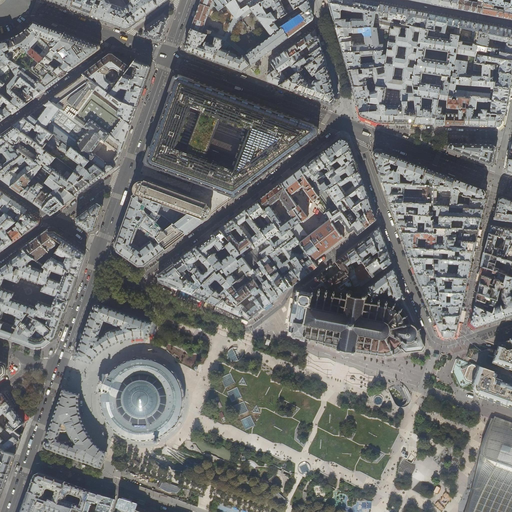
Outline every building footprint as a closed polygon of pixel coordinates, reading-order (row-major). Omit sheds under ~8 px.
[(74,0),(72,8),(81,11),(91,15),(96,0),(74,0)] [(131,26),(136,22),(132,15),(129,17),(127,13),(130,11),(126,5),(123,8),(111,3),(109,0),(96,0),(91,15),(108,21),(125,28),(129,27),(131,26)] [(152,10),(158,6),(154,0),(122,0),(126,5),(130,11),(132,15),(136,22),(142,18),(152,10)] [(201,0),(197,11),(191,28),(202,32),(211,8),(219,11),(219,10),(216,6),(214,3),(212,0),(201,0)] [(215,0),(216,1),(217,1),(219,4),(216,6),(219,10),(224,6),(219,0),(215,0)] [(250,8),(248,4),(241,9),(236,0),(232,0),(229,3),(226,5),(236,19),(240,16),(241,18),(248,12),(247,11),(250,8)] [(236,0),(241,9),(248,4),(250,8),(251,8),(262,1),(261,0),(236,0)] [(282,17),(300,6),(308,0),(264,0),(262,2),(264,8),(267,14),(272,11),(274,9),(278,8),(282,16),(282,17)] [(367,2),(358,0),(355,0),(354,6),(378,11),(380,4),(367,2)] [(444,6),(457,9),(458,0),(432,0),(431,4),(434,5),(444,6)] [(458,0),(457,9),(464,10),(482,14),(484,2),(484,1),(481,0),(458,0)] [(511,0),(511,3),(509,3),(509,2),(505,2),(503,2),(503,0),(484,0),(484,1),(484,2),(496,5),(503,6),(510,8),(511,8),(511,0)] [(274,21),(282,16),(278,8),(274,9),(276,11),(273,13),(272,11),(267,14),(264,8),(262,2),(262,1),(251,8),(272,36),(246,54),(227,38),(226,41),(231,46),(238,52),(245,58),(251,65),(261,58),(262,57),(271,50),(283,41),(287,38),(290,36),(284,25),(282,27),(282,28),(280,29),(274,21)] [(333,17),(334,19),(341,19),(341,17),(341,15),(348,14),(350,14),(351,13),(351,12),(352,11),(352,6),(341,4),(340,4),(329,2),(331,10),(331,11),(333,17)] [(511,8),(510,8),(503,6),(503,8),(505,9),(504,10),(494,8),(494,7),(496,6),(496,5),(484,2),(482,14),(485,14),(494,16),(511,19),(511,8)] [(310,4),(299,11),(301,13),(302,13),(303,13),(304,13),(311,8),(311,6),(310,4)] [(392,6),(380,4),(378,11),(377,19),(393,22),(393,21),(393,20),(392,19),(392,18),(402,20),(401,24),(407,25),(410,10),(392,6)] [(401,24),(393,22),(377,19),(378,11),(354,6),(352,6),(352,11),(362,12),(363,12),(363,13),(364,14),(363,19),(352,19),(351,27),(361,27),(370,26),(377,28),(390,30),(391,25),(401,27),(406,29),(407,27),(407,26),(407,25),(401,24)] [(282,22),(284,25),(290,36),(301,28),(313,19),(313,17),(313,13),(311,8),(304,13),(303,13),(302,13),(301,13),(299,11),(293,15),(295,19),(293,20),(291,17),(282,22)] [(421,28),(426,29),(429,13),(417,11),(410,10),(407,25),(421,28)] [(447,24),(459,27),(461,19),(447,17),(429,13),(426,29),(446,33),(447,24)] [(158,40),(161,38),(162,37),(162,35),(163,35),(163,34),(163,33),(164,31),(164,30),(165,27),(166,26),(167,23),(167,22),(168,20),(168,18),(167,18),(166,17),(165,16),(164,17),(162,18),(161,19),(152,26),(149,28),(148,29),(145,31),(144,31),(145,35),(146,35),(149,36),(150,37),(152,37),(153,38),(155,38),(157,39),(158,40)] [(335,23),(336,27),(351,27),(352,19),(341,19),(334,19),(335,23)] [(475,22),(461,19),(459,27),(462,28),(476,30),(488,33),(490,25),(475,22)] [(31,23),(28,27),(40,38),(49,46),(51,43),(51,44),(52,45),(51,46),(52,47),(51,48),(53,49),(63,38),(65,32),(50,26),(34,20),(33,20),(31,23)] [(230,33),(233,34),(238,26),(234,24),(233,25),(230,23),(226,32),(229,34),(230,33)] [(462,28),(459,27),(447,24),(446,33),(459,35),(460,35),(462,28)] [(379,122),(382,122),(392,122),(415,123),(417,115),(414,92),(413,79),(410,78),(411,73),(414,74),(417,52),(414,51),(414,47),(418,48),(419,41),(415,40),(414,39),(415,32),(416,31),(420,31),(421,28),(407,25),(407,26),(408,27),(408,28),(407,27),(406,29),(405,36),(400,35),(401,27),(391,25),(390,30),(389,44),(388,50),(385,66),(384,72),(379,73),(377,67),(362,69),(363,73),(359,74),(359,69),(348,70),(348,73),(350,80),(351,81),(352,86),(365,86),(365,90),(365,93),(366,96),(367,96),(368,102),(377,103),(377,105),(378,110),(359,112),(360,113),(360,114),(361,115),(361,116),(362,116),(363,116),(369,119),(373,120),(377,122),(379,122)] [(511,29),(504,28),(490,25),(488,33),(505,36),(511,37),(511,29)] [(342,49),(343,52),(388,50),(389,44),(380,44),(377,28),(370,26),(361,27),(351,27),(336,27),(337,32),(339,40),(340,44),(342,49)] [(12,38),(6,39),(11,51),(20,45),(41,62),(47,56),(52,50),(53,49),(51,48),(49,46),(42,54),(32,47),(40,38),(28,27),(23,32),(19,35),(15,37),(12,38)] [(200,56),(214,61),(218,50),(226,41),(215,37),(215,40),(208,37),(206,41),(205,42),(204,44),(203,43),(207,34),(202,32),(191,28),(188,39),(185,47),(186,51),(200,56)] [(309,34),(304,37),(308,41),(307,42),(308,45),(307,45),(304,48),(306,50),(310,48),(309,47),(317,42),(320,40),(319,37),(318,32),(317,28),(316,28),(314,30),(309,34)] [(414,92),(417,115),(415,123),(425,124),(435,124),(438,104),(439,99),(440,88),(441,79),(442,75),(452,76),(453,73),(453,72),(455,71),(455,70),(454,70),(454,69),(455,59),(458,46),(459,41),(459,35),(446,33),(426,29),(421,28),(420,31),(419,41),(418,48),(417,52),(414,74),(413,79),(414,92)] [(511,37),(505,36),(488,33),(476,30),(473,43),(478,44),(488,46),(489,38),(496,39),(496,40),(502,41),(503,41),(507,42),(506,49),(502,48),(502,49),(500,49),(500,51),(511,53),(511,37)] [(81,38),(65,32),(63,38),(53,49),(52,50),(74,67),(85,59),(100,48),(100,44),(81,38)] [(300,40),(296,43),(299,51),(304,48),(307,45),(308,45),(307,42),(308,41),(304,37),(300,40)] [(0,68),(14,61),(10,58),(6,53),(7,53),(6,51),(8,49),(9,52),(11,51),(6,39),(3,40),(0,40),(0,68)] [(304,48),(299,51),(293,55),(297,62),(304,57),(322,46),(321,43),(320,40),(317,42),(309,47),(310,48),(306,50),(304,48)] [(246,69),(251,65),(245,58),(238,52),(237,54),(230,52),(230,51),(225,50),(227,47),(229,48),(231,46),(226,41),(218,50),(214,61),(225,65),(243,72),(246,69)] [(458,46),(477,50),(478,44),(473,43),(459,41),(458,46)] [(291,47),(286,50),(290,57),(293,55),(299,51),(296,43),(291,47)] [(511,53),(500,51),(500,49),(499,49),(488,46),(478,44),(477,50),(476,54),(487,56),(488,50),(491,51),(490,56),(501,58),(506,60),(511,59),(511,53)] [(54,83),(62,78),(41,62),(20,45),(11,51),(9,52),(7,53),(6,53),(10,58),(14,61),(23,68),(24,68),(26,70),(38,79),(39,80),(47,88),(54,83)] [(323,50),(322,46),(304,57),(306,59),(310,57),(313,61),(324,53),(323,50)] [(70,70),(74,67),(52,50),(47,56),(61,65),(68,72),(70,70)] [(271,61),(276,68),(285,81),(290,78),(284,69),(290,66),(292,66),(296,72),(299,70),(300,70),(302,69),(300,66),(307,61),(306,60),(306,59),(304,57),(297,62),(293,55),(290,57),(286,50),(283,53),(282,53),(275,58),(274,59),(271,61)] [(385,66),(388,50),(343,52),(345,60),(348,70),(359,69),(362,69),(377,67),(385,66)] [(112,54),(110,53),(98,62),(84,73),(86,74),(99,84),(111,93),(121,79),(130,67),(112,54)] [(291,90),(293,90),(306,81),(315,74),(327,65),(326,61),(324,53),(313,61),(308,64),(302,69),(300,70),(299,70),(296,72),(290,78),(285,81),(279,85),(291,90)] [(511,59),(506,60),(501,58),(490,56),(487,56),(476,54),(474,63),(485,64),(486,61),(497,62),(500,65),(499,72),(511,74),(511,59)] [(69,73),(68,72),(61,65),(47,56),(41,62),(62,78),(63,76),(69,73)] [(148,77),(152,67),(150,63),(144,61),(136,58),(130,67),(121,79),(144,88),(148,77)] [(511,83),(511,75),(511,74),(499,72),(497,72),(497,73),(500,74),(499,80),(498,80),(497,79),(493,79),(494,71),(493,71),(493,70),(498,70),(498,65),(497,65),(497,64),(495,64),(495,65),(493,65),(485,64),(474,63),(474,70),(482,71),(482,75),(468,75),(466,72),(468,61),(455,59),(454,69),(458,69),(457,73),(453,73),(452,76),(452,77),(457,77),(460,77),(472,77),(472,79),(496,82),(495,86),(510,87),(511,83)] [(24,106),(27,103),(12,90),(16,84),(22,77),(18,74),(23,68),(14,61),(0,68),(0,74),(0,75),(3,75),(12,66),(17,75),(8,85),(9,92),(14,96),(11,101),(20,108),(24,106)] [(332,105),(337,101),(332,82),(327,65),(315,74),(317,79),(315,79),(314,80),(313,81),(313,82),(312,83),(306,81),(293,90),(312,97),(332,105)] [(45,90),(47,88),(39,80),(38,79),(36,81),(34,79),(24,72),(26,70),(24,68),(23,68),(18,74),(22,77),(41,93),(45,90)] [(278,85),(279,85),(285,81),(276,68),(267,75),(268,78),(268,81),(278,85)] [(82,77),(77,81),(93,93),(96,88),(99,84),(86,74),(82,77)] [(198,81),(180,74),(180,75),(179,75),(178,75),(177,75),(176,75),(176,76),(175,76),(174,76),(172,83),(169,90),(171,91),(170,92),(171,92),(170,97),(169,96),(168,98),(169,98),(167,103),(166,103),(166,104),(167,104),(165,109),(164,109),(164,110),(165,110),(163,115),(162,115),(162,116),(163,117),(162,119),(161,121),(160,121),(160,122),(161,123),(159,127),(158,127),(157,128),(158,129),(157,133),(156,133),(155,134),(156,135),(154,139),(153,140),(154,141),(152,146),(151,145),(151,146),(150,146),(147,153),(145,160),(145,161),(146,162),(147,163),(146,164),(189,180),(196,182),(235,197),(235,196),(236,196),(243,191),(260,178),(262,176),(268,172),(278,164),(283,160),(289,156),(290,155),(294,152),(299,148),(310,140),(314,136),(314,135),(315,135),(316,135),(316,134),(317,134),(318,133),(318,132),(319,131),(319,130),(319,129),(318,128),(317,127),(316,126),(315,126),(314,126),(314,125),(311,123),(305,121),(289,115),(275,110),(250,100),(244,98),(198,81)] [(439,99),(448,100),(448,96),(450,84),(452,77),(452,76),(442,75),(441,79),(444,80),(444,84),(444,85),(444,89),(440,88),(439,99)] [(22,77),(16,84),(34,98),(38,95),(41,93),(22,77)] [(503,114),(505,114),(506,109),(508,98),(510,87),(495,86),(496,82),(472,79),(472,77),(460,77),(459,79),(457,79),(457,77),(452,77),(450,84),(448,96),(470,98),(469,108),(474,108),(476,109),(477,101),(490,102),(492,102),(491,109),(488,109),(487,110),(487,112),(490,113),(497,114),(503,114)] [(137,107),(140,98),(142,95),(143,92),(144,88),(121,79),(111,93),(120,100),(137,107)] [(66,89),(50,100),(86,126),(91,119),(98,124),(108,112),(93,100),(97,95),(93,93),(77,81),(66,89)] [(29,102),(34,98),(16,84),(12,90),(27,103),(29,102)] [(111,93),(99,84),(96,88),(120,107),(118,111),(117,113),(131,124),(133,120),(134,115),(137,107),(120,100),(111,93)] [(365,98),(366,96),(365,93),(364,93),(363,90),(365,90),(365,86),(352,86),(354,92),(355,98),(365,98)] [(118,111),(97,95),(93,100),(108,112),(108,111),(111,113),(113,110),(117,113),(118,111)] [(16,112),(20,108),(11,101),(3,96),(0,99),(0,103),(1,105),(4,102),(7,105),(5,107),(12,113),(13,114),(14,113),(16,112)] [(357,105),(359,112),(378,110),(377,105),(368,106),(368,102),(367,96),(366,96),(365,98),(355,98),(357,105)] [(455,125),(465,125),(465,117),(466,117),(467,108),(469,108),(470,98),(448,96),(448,100),(447,108),(459,109),(459,111),(455,111),(455,114),(451,113),(451,111),(446,111),(446,114),(444,124),(455,125)] [(48,106),(38,119),(31,115),(31,114),(25,118),(37,126),(39,123),(54,133),(107,172),(107,173),(110,171),(115,167),(115,166),(114,165),(114,164),(115,163),(117,160),(120,157),(127,138),(131,124),(117,113),(113,110),(111,113),(108,111),(108,112),(98,124),(91,119),(86,126),(50,100),(45,104),(48,106)] [(9,115),(12,113),(5,107),(1,105),(0,103),(0,112),(6,117),(9,115)] [(444,125),(444,124),(446,114),(443,114),(443,111),(443,110),(442,110),(442,107),(441,106),(441,105),(438,104),(435,124),(435,125),(440,125),(444,125)] [(476,125),(488,126),(490,116),(487,116),(487,112),(487,110),(476,109),(476,110),(479,110),(478,115),(473,115),(474,108),(469,108),(467,108),(466,117),(465,117),(465,125),(476,125)] [(490,126),(496,126),(497,114),(490,113),(487,112),(487,116),(490,116),(488,126),(490,126)] [(498,126),(501,124),(501,122),(502,120),(504,117),(505,115),(505,114),(503,114),(497,114),(496,126),(497,126),(498,126)] [(14,125),(15,126),(44,147),(54,133),(39,123),(37,126),(25,118),(24,117),(20,120),(19,121),(14,125)] [(43,148),(44,147),(15,126),(8,131),(1,136),(8,142),(17,148),(18,149),(25,154),(30,157),(39,163),(40,164),(52,173),(50,176),(76,196),(83,190),(92,184),(75,171),(72,175),(66,171),(63,176),(55,170),(55,169),(50,166),(56,157),(51,153),(43,148)] [(75,171),(92,184),(98,179),(106,173),(107,172),(54,133),(44,147),(43,148),(51,153),(57,145),(80,163),(75,171)] [(0,147),(0,148),(8,142),(1,136),(0,135),(0,147)] [(331,146),(324,151),(328,157),(329,157),(333,162),(337,158),(335,155),(337,153),(338,155),(339,155),(342,153),(343,154),(351,149),(350,144),(348,140),(341,137),(337,141),(334,143),(331,146)] [(0,171),(25,154),(18,149),(17,150),(18,151),(15,150),(17,148),(8,142),(0,148),(0,171)] [(490,164),(493,162),(494,155),(496,146),(494,143),(471,143),(449,142),(448,148),(452,150),(468,156),(490,164)] [(377,148),(373,153),(375,160),(379,169),(380,174),(394,174),(394,170),(396,169),(395,162),(398,156),(388,152),(377,148)] [(325,182),(330,178),(356,161),(353,154),(351,149),(343,154),(337,158),(333,162),(326,166),(330,171),(317,179),(321,185),(325,182)] [(322,153),(319,155),(326,166),(333,162),(329,157),(328,157),(324,151),(322,153)] [(0,177),(1,178),(30,157),(25,154),(0,171),(0,177)] [(309,163),(306,165),(317,179),(330,171),(326,166),(319,155),(315,158),(309,163)] [(382,178),(383,182),(401,183),(401,173),(408,176),(407,177),(407,178),(410,179),(411,179),(414,180),(413,183),(421,184),(427,167),(412,161),(398,156),(395,162),(396,169),(394,170),(394,174),(380,174),(382,178)] [(39,163),(30,157),(1,178),(7,182),(11,186),(27,174),(40,164),(39,163)] [(358,166),(356,161),(330,178),(332,182),(332,183),(328,185),(327,185),(325,182),(321,185),(324,189),(326,191),(349,176),(359,171),(358,166)] [(52,192),(56,195),(65,204),(70,200),(76,196),(50,176),(52,173),(40,164),(27,174),(32,179),(34,179),(37,182),(43,186),(46,182),(55,189),(52,192)] [(301,169),(317,193),(324,189),(321,185),(317,179),(306,165),(303,167),(301,169)] [(443,173),(427,167),(421,184),(429,184),(431,181),(434,182),(434,185),(440,185),(440,181),(442,182),(442,181),(444,182),(444,183),(442,183),(442,184),(442,185),(453,186),(456,178),(443,173)] [(292,176),(283,184),(290,195),(302,186),(324,214),(328,220),(309,236),(299,223),(291,229),(294,234),(296,237),(313,260),(318,257),(322,254),(323,253),(335,244),(339,241),(344,237),(342,234),(341,235),(335,227),(327,211),(329,209),(317,193),(301,169),(292,176)] [(352,208),(345,197),(364,184),(362,178),(359,171),(349,176),(326,191),(324,189),(317,193),(329,209),(337,204),(342,212),(344,211),(346,209),(347,210),(348,210),(352,208)] [(32,179),(27,174),(11,186),(18,190),(26,196),(34,185),(35,184),(37,182),(34,179),(32,179)] [(464,181),(456,178),(453,186),(452,193),(458,194),(460,194),(471,196),(471,198),(485,199),(485,195),(486,192),(484,188),(480,187),(466,181),(464,181)] [(201,203),(200,202),(190,198),(191,196),(156,184),(156,185),(155,185),(151,184),(151,183),(145,181),(145,182),(144,182),(144,181),(143,181),(142,181),(141,181),(140,182),(138,182),(138,183),(137,183),(137,184),(136,185),(136,186),(136,187),(135,188),(135,189),(136,190),(137,192),(133,194),(133,195),(159,213),(160,210),(161,212),(162,213),(163,216),(176,221),(179,214),(180,214),(181,213),(180,212),(181,210),(188,213),(175,223),(174,222),(173,222),(174,223),(174,224),(184,231),(187,233),(188,232),(195,227),(206,219),(205,218),(206,218),(207,218),(208,218),(209,217),(210,217),(211,216),(212,215),(212,214),(213,212),(213,210),(212,208),(210,207),(209,206),(208,205),(206,205),(207,204),(201,202),(201,203)] [(385,188),(388,195),(393,194),(404,194),(404,187),(416,188),(423,189),(422,197),(416,197),(414,197),(414,195),(414,194),(404,194),(404,201),(433,202),(433,204),(442,205),(450,206),(452,193),(453,186),(442,185),(440,185),(434,185),(434,182),(431,181),(429,184),(421,184),(413,183),(401,183),(383,182),(385,188)] [(30,199),(35,202),(40,194),(41,194),(46,188),(43,186),(37,182),(35,184),(36,184),(37,183),(38,183),(38,184),(36,187),(34,185),(26,196),(30,199)] [(282,183),(270,192),(269,192),(258,201),(259,201),(264,209),(265,209),(283,235),(287,232),(291,229),(299,223),(302,221),(294,208),(297,206),(297,205),(295,202),(297,201),(294,197),(292,198),(290,195),(283,184),(282,183)] [(366,190),(364,184),(345,197),(352,208),(368,197),(366,190)] [(39,205),(43,208),(50,201),(56,195),(52,192),(50,195),(48,194),(51,191),(46,188),(41,194),(40,194),(35,202),(39,205)] [(486,199),(485,199),(471,198),(471,196),(460,194),(459,201),(461,201),(460,203),(459,203),(459,204),(458,204),(457,204),(458,194),(452,193),(450,206),(442,205),(441,215),(479,217),(481,218),(482,215),(484,205),(486,199)] [(22,218),(26,211),(27,209),(14,201),(5,194),(0,200),(0,252),(2,251),(14,242),(8,232),(19,225),(18,223),(20,220),(22,218)] [(62,207),(66,204),(65,204),(56,195),(50,201),(43,208),(47,211),(52,215),(58,210),(62,207)] [(142,265),(145,265),(155,257),(166,249),(159,240),(154,244),(151,240),(140,248),(133,243),(138,227),(139,225),(156,237),(157,237),(160,232),(169,221),(159,213),(133,195),(132,196),(122,225),(116,244),(117,248),(118,251),(127,257),(139,265),(142,265)] [(497,205),(496,212),(508,213),(510,209),(511,210),(511,211),(511,214),(511,213),(511,198),(503,195),(499,197),(497,205)] [(370,224),(376,220),(376,219),(371,206),(368,197),(352,208),(354,210),(358,216),(366,228),(370,224)] [(89,231),(95,229),(95,228),(98,219),(103,205),(98,201),(85,211),(77,217),(77,223),(79,224),(86,229),(89,231)] [(253,206),(247,210),(275,250),(280,246),(291,238),(287,232),(283,235),(265,209),(264,209),(259,201),(253,206)] [(433,204),(433,202),(404,201),(390,202),(393,209),(394,214),(414,214),(434,215),(441,215),(442,205),(433,204)] [(294,208),(302,221),(306,218),(308,217),(299,204),(297,205),(297,206),(294,208)] [(342,234),(343,234),(340,229),(340,228),(336,222),(339,219),(343,223),(342,223),(343,224),(343,223),(347,228),(351,225),(355,221),(355,222),(356,221),(358,216),(354,210),(353,211),(353,212),(348,216),(344,211),(342,212),(337,204),(329,209),(327,211),(335,227),(341,235),(342,234)] [(275,250),(247,210),(246,209),(240,214),(233,219),(264,258),(270,253),(275,250)] [(32,216),(26,211),(22,218),(25,219),(24,220),(24,222),(22,223),(20,222),(20,220),(18,223),(19,225),(21,227),(19,228),(24,235),(38,224),(38,220),(32,216)] [(511,213),(511,214),(508,213),(496,212),(495,216),(494,219),(506,221),(511,221),(511,213)] [(398,223),(399,225),(414,226),(414,214),(394,214),(396,217),(398,223)] [(400,229),(401,232),(437,233),(437,227),(434,227),(434,215),(414,214),(414,226),(399,225),(400,229)] [(480,224),(481,218),(479,217),(441,215),(434,215),(434,227),(437,227),(446,228),(452,228),(452,220),(454,220),(462,220),(464,221),(463,228),(479,229),(480,224)] [(361,232),(366,228),(358,216),(356,221),(355,222),(355,221),(351,225),(353,227),(354,229),(359,234),(361,232)] [(261,260),(264,258),(233,219),(227,223),(220,229),(231,241),(251,267),(256,264),(261,260)] [(181,238),(187,233),(184,231),(174,224),(169,221),(160,232),(157,237),(159,240),(166,249),(170,246),(181,238)] [(14,242),(24,235),(19,228),(21,227),(19,225),(8,232),(14,242)] [(357,234),(359,234),(354,229),(353,227),(351,225),(347,228),(348,230),(348,231),(349,233),(352,231),(356,235),(357,234)] [(485,248),(484,252),(492,254),(495,245),(497,237),(498,235),(502,236),(504,228),(497,226),(491,225),(489,233),(485,248)] [(364,261),(366,266),(378,258),(388,251),(387,249),(385,242),(380,228),(379,228),(379,227),(379,228),(374,231),(370,234),(371,235),(376,247),(378,245),(379,247),(376,248),(377,251),(364,261)] [(437,227),(437,233),(401,232),(404,241),(406,247),(418,248),(418,243),(420,243),(420,241),(419,240),(421,240),(423,240),(423,239),(423,238),(426,238),(426,249),(434,249),(447,250),(448,240),(456,241),(456,240),(459,241),(460,238),(459,238),(456,237),(445,237),(446,228),(437,227)] [(477,237),(479,229),(463,228),(452,228),(446,228),(445,237),(456,237),(456,235),(453,234),(453,233),(453,231),(456,231),(456,232),(460,232),(459,238),(460,238),(463,238),(462,241),(476,241),(477,237)] [(507,229),(504,228),(502,236),(507,237),(507,238),(508,238),(511,230),(507,229)] [(21,248),(24,250),(34,258),(40,262),(41,261),(38,259),(46,253),(47,255),(50,253),(50,254),(53,252),(51,249),(61,241),(48,232),(48,231),(47,230),(48,229),(21,248)] [(214,233),(215,234),(225,245),(231,241),(220,229),(216,231),(214,233)] [(296,256),(301,263),(309,273),(313,270),(317,266),(313,260),(296,237),(294,238),(292,235),(294,234),(291,229),(287,232),(291,238),(280,246),(283,251),(289,259),(290,260),(291,260),(296,256)] [(49,231),(48,232),(61,241),(63,243),(55,253),(67,257),(66,258),(65,260),(60,258),(59,259),(58,260),(53,257),(50,260),(49,259),(44,265),(46,267),(49,269),(54,262),(58,265),(59,263),(69,270),(78,277),(82,265),(85,257),(85,255),(84,251),(75,245),(73,244),(72,243),(69,241),(65,238),(59,234),(55,232),(55,231),(49,231)] [(197,247),(203,253),(204,253),(208,258),(225,245),(215,234),(206,241),(197,247)] [(355,247),(364,261),(377,251),(376,248),(376,247),(371,235),(362,241),(355,247)] [(511,240),(508,238),(507,238),(507,237),(502,236),(498,235),(497,237),(506,240),(505,242),(500,241),(499,241),(498,246),(495,245),(492,254),(504,258),(505,255),(508,256),(511,246),(510,245),(511,240)] [(475,247),(476,241),(462,241),(459,241),(456,240),(456,241),(448,240),(447,250),(454,250),(459,250),(474,251),(475,247)] [(218,269),(202,284),(192,294),(199,297),(206,300),(216,291),(211,286),(211,284),(216,279),(218,279),(223,284),(228,280),(232,285),(249,272),(252,269),(251,267),(231,241),(225,245),(208,258),(218,269)] [(203,253),(197,247),(196,246),(188,252),(183,256),(183,258),(189,264),(188,265),(195,273),(202,284),(218,269),(208,258),(204,253),(203,253)] [(296,283),(300,280),(292,269),(287,262),(290,260),(289,259),(288,259),(282,252),(283,251),(280,246),(275,250),(270,253),(277,263),(283,271),(283,273),(288,269),(289,269),(290,269),(291,270),(290,271),(290,272),(285,275),(293,286),(296,283)] [(367,282),(373,277),(366,267),(366,266),(364,261),(355,247),(351,250),(348,252),(352,262),(358,260),(360,266),(354,269),(360,284),(361,286),(367,282)] [(409,256),(410,257),(416,257),(416,256),(416,253),(418,253),(432,254),(432,257),(432,258),(434,258),(439,259),(439,257),(440,253),(447,253),(447,250),(434,249),(426,249),(418,248),(406,247),(408,251),(409,256)] [(27,313),(36,318),(37,315),(48,318),(46,325),(52,331),(46,335),(52,340),(55,338),(57,337),(64,315),(66,311),(67,310),(66,310),(67,310),(66,309),(68,305),(68,306),(68,305),(69,301),(70,301),(70,300),(70,299),(74,287),(78,277),(69,270),(59,263),(58,265),(54,262),(49,269),(46,267),(45,271),(42,271),(43,270),(33,266),(33,264),(31,263),(31,265),(30,265),(29,263),(29,262),(34,258),(24,250),(0,267),(0,315),(2,317),(5,310),(18,315),(15,324),(18,326),(27,313)] [(447,257),(447,259),(471,261),(472,259),(472,256),(474,251),(459,250),(454,250),(447,250),(447,253),(447,257)] [(388,251),(378,258),(380,264),(390,257),(390,256),(388,251)] [(352,290),(360,284),(354,269),(352,262),(348,252),(342,257),(336,262),(342,270),(327,281),(322,273),(316,277),(323,285),(323,284),(328,289),(329,288),(333,289),(333,290),(334,289),(347,291),(350,289),(352,290)] [(511,260),(508,259),(504,258),(492,254),(484,252),(482,259),(481,265),(506,274),(511,276),(511,260)] [(261,260),(276,283),(284,292),(288,289),(293,286),(285,275),(283,273),(283,271),(282,272),(282,274),(283,275),(282,276),(279,272),(274,264),(277,263),(270,253),(264,258),(261,260)] [(304,277),(309,273),(301,263),(296,256),(291,260),(296,266),(292,269),(300,280),(304,277)] [(392,263),(392,262),(391,259),(390,257),(380,264),(378,258),(366,266),(366,267),(373,277),(375,275),(373,273),(377,269),(378,271),(376,273),(377,274),(380,271),(385,268),(389,265),(392,263)] [(413,266),(416,274),(434,275),(435,268),(433,264),(434,258),(432,258),(421,257),(416,257),(410,257),(413,266)] [(179,261),(174,264),(188,280),(195,273),(188,265),(189,264),(183,258),(179,261)] [(434,276),(437,277),(468,278),(469,273),(471,261),(447,259),(439,259),(434,258),(433,264),(435,268),(434,275),(434,276)] [(282,294),(284,292),(276,283),(261,260),(256,264),(280,296),(282,294)] [(182,289),(190,282),(188,280),(174,264),(174,265),(170,268),(162,273),(158,276),(159,279),(161,280),(172,285),(178,288),(180,289),(182,289)] [(277,298),(280,296),(256,264),(251,267),(252,269),(253,269),(276,299),(277,298)] [(479,273),(482,274),(497,279),(504,282),(506,274),(481,265),(480,270),(479,273)] [(364,291),(365,293),(366,293),(367,293),(367,294),(370,297),(371,298),(374,299),(380,294),(381,296),(384,294),(382,292),(386,289),(389,296),(389,295),(390,297),(389,298),(388,301),(388,302),(392,303),(396,305),(395,301),(405,298),(401,288),(394,268),(393,268),(384,276),(374,283),(364,291)] [(274,301),(276,299),(253,269),(252,269),(249,272),(262,290),(272,302),(272,303),(274,301)] [(258,313),(264,308),(254,296),(262,290),(249,272),(232,285),(227,289),(231,294),(232,293),(236,299),(233,301),(237,305),(252,293),(254,295),(249,299),(249,300),(247,302),(248,304),(245,306),(244,306),(242,309),(253,317),(258,313)] [(188,280),(190,282),(182,289),(187,292),(190,293),(192,294),(202,284),(195,273),(188,280)] [(421,285),(431,285),(436,285),(437,286),(437,277),(434,276),(434,275),(416,274),(419,281),(421,285)] [(481,279),(480,282),(495,287),(497,279),(482,274),(481,279)] [(511,276),(506,274),(504,282),(497,279),(495,287),(500,289),(498,295),(506,316),(511,314),(511,276)] [(177,290),(178,288),(172,285),(161,280),(159,279),(158,276),(156,276),(156,283),(172,289),(172,288),(177,290)] [(302,289),(305,290),(305,291),(308,292),(310,292),(311,292),(313,292),(314,289),(314,288),(314,287),(320,288),(322,288),(322,289),(327,290),(328,290),(328,289),(323,284),(323,285),(316,277),(312,280),(303,287),(303,288),(302,288),(302,289)] [(467,283),(468,278),(437,277),(437,286),(444,286),(444,281),(452,281),(452,285),(466,285),(467,283)] [(212,303),(216,305),(231,294),(227,289),(232,285),(228,280),(223,284),(216,291),(206,300),(212,303)] [(479,288),(478,291),(497,299),(498,295),(500,289),(495,287),(480,282),(479,288)] [(429,303),(429,305),(438,305),(437,304),(437,303),(440,303),(439,297),(439,292),(438,290),(436,290),(436,285),(431,285),(421,285),(424,294),(429,303)] [(393,354),(396,353),(406,352),(419,350),(419,351),(422,350),(423,350),(424,348),(425,346),(424,343),(421,335),(420,332),(420,331),(419,330),(419,329),(419,328),(418,327),(417,326),(409,306),(407,304),(405,298),(395,301),(396,305),(392,303),(388,302),(388,301),(387,301),(381,300),(380,300),(374,299),(371,298),(370,297),(367,294),(367,293),(366,293),(365,293),(362,295),(362,294),(360,296),(356,295),(354,293),(354,292),(353,292),(353,291),(352,291),(351,291),(351,290),(350,290),(350,291),(349,291),(349,292),(349,293),(349,294),(344,293),(343,292),(342,293),(335,291),(329,290),(328,290),(327,290),(322,289),(322,288),(320,288),(314,287),(314,288),(314,289),(313,292),(311,292),(310,292),(308,292),(305,291),(305,290),(302,289),(302,292),(299,291),(298,299),(296,299),(295,304),(293,312),(292,320),(291,322),(293,322),(292,327),(291,329),(291,332),(293,333),(293,335),(305,339),(306,338),(337,349),(338,349),(339,350),(347,351),(354,352),(357,351),(380,354),(385,355),(388,355),(390,355),(393,354)] [(271,302),(272,302),(262,290),(254,296),(264,308),(268,305),(271,302)] [(477,295),(477,298),(495,305),(497,299),(478,291),(477,295)] [(440,306),(462,306),(463,301),(465,292),(439,292),(439,297),(440,303),(440,306)] [(251,319),(253,317),(242,309),(244,306),(241,304),(238,306),(237,305),(233,301),(236,299),(232,293),(231,294),(216,305),(225,308),(236,313),(241,316),(244,317),(250,319),(251,319)] [(471,322),(472,323),(476,326),(486,323),(487,323),(506,316),(498,295),(497,299),(495,305),(493,312),(475,305),(473,315),(471,322)] [(476,302),(475,305),(493,312),(495,305),(477,298),(476,302)] [(88,361),(91,362),(92,362),(94,360),(96,357),(97,356),(99,354),(100,353),(103,351),(105,349),(107,348),(109,346),(112,345),(113,344),(116,342),(118,342),(120,341),(123,340),(127,339),(131,338),(134,337),(138,337),(143,337),(145,337),(147,337),(149,332),(152,334),(154,328),(156,323),(153,322),(153,321),(152,321),(153,317),(139,311),(137,316),(123,311),(103,304),(103,305),(102,305),(102,304),(101,303),(100,303),(99,302),(98,302),(97,302),(96,303),(95,303),(95,304),(94,305),(94,306),(94,307),(94,308),(94,309),(93,309),(85,331),(85,332),(84,335),(79,349),(78,349),(76,356),(76,357),(79,358),(87,361),(88,361)] [(240,318),(241,316),(236,313),(225,308),(216,305),(215,307),(240,318)] [(433,314),(437,322),(443,321),(443,319),(442,317),(442,315),(460,315),(461,311),(462,306),(440,306),(438,305),(429,305),(433,314)] [(24,344),(35,348),(45,346),(47,344),(52,341),(52,340),(46,335),(52,331),(46,325),(42,322),(36,318),(27,313),(18,326),(11,338),(11,339),(24,344)] [(5,336),(11,338),(18,326),(15,324),(14,326),(1,321),(2,317),(0,315),(0,334),(5,337),(5,336)] [(438,326),(440,330),(444,329),(457,330),(457,327),(458,322),(443,323),(443,321),(437,322),(437,324),(438,326)] [(511,337),(510,338),(510,339),(502,342),(502,343),(501,342),(499,348),(496,355),(495,358),(493,364),(510,370),(511,370),(511,384),(499,380),(496,379),(498,374),(481,368),(480,366),(475,364),(473,364),(462,369),(461,370),(466,381),(473,383),(472,386),(476,394),(477,396),(486,399),(488,400),(498,404),(505,406),(511,408),(511,337)] [(239,352),(237,348),(236,348),(235,347),(234,347),(233,348),(232,348),(231,349),(230,350),(229,350),(228,351),(227,352),(227,353),(227,354),(227,355),(227,356),(227,357),(227,358),(227,359),(228,359),(229,360),(229,361),(230,361),(231,362),(232,362),(233,362),(234,362),(235,362),(236,362),(237,362),(239,361),(240,360),(241,359),(242,358),(242,357),(239,352)] [(113,372),(111,374),(110,374),(109,375),(108,374),(107,376),(107,377),(104,376),(102,380),(101,384),(100,387),(98,392),(101,393),(100,394),(99,395),(101,396),(100,397),(101,397),(101,398),(101,403),(100,403),(101,405),(101,407),(101,408),(102,408),(102,410),(103,413),(102,413),(103,415),(104,418),(104,417),(104,418),(104,417),(106,420),(107,423),(108,425),(109,427),(110,426),(112,428),(114,431),(113,431),(114,431),(113,431),(115,433),(117,434),(119,435),(121,436),(122,437),(126,439),(129,440),(132,441),(131,441),(132,441),(136,442),(139,442),(142,442),(142,443),(147,443),(146,442),(147,442),(150,441),(153,441),(160,438),(163,437),(165,435),(165,436),(165,435),(165,436),(167,435),(169,433),(172,429),(173,429),(173,430),(174,430),(174,429),(177,427),(176,426),(177,426),(179,422),(179,421),(180,422),(182,418),(181,418),(181,417),(180,417),(182,412),(183,412),(184,408),(183,408),(183,405),(184,402),(184,400),(184,398),(183,395),(183,392),(183,390),(182,388),(181,386),(180,383),(178,379),(177,379),(176,377),(174,375),(174,374),(175,374),(172,371),(171,371),(169,369),(167,367),(165,366),(163,364),(163,365),(160,364),(158,362),(156,361),(154,360),(154,361),(153,361),(151,360),(148,360),(148,359),(145,359),(143,359),(140,360),(137,360),(137,359),(135,359),(133,360),(133,361),(130,361),(127,362),(125,363),(123,363),(123,364),(121,366),(118,367),(116,368),(114,369),(115,370),(113,372)] [(225,388),(235,383),(231,373),(220,377),(225,388)] [(247,385),(243,377),(239,383),(239,384),(247,385)] [(242,397),(237,387),(227,392),(232,402),(242,397)] [(106,454),(107,453),(105,452),(102,450),(99,447),(98,447),(94,442),(91,438),(88,433),(86,429),(83,424),(82,418),(80,412),(80,409),(80,406),(79,404),(79,400),(80,395),(79,395),(78,395),(77,394),(70,392),(64,390),(61,398),(62,398),(55,418),(49,434),(47,440),(47,441),(48,441),(47,442),(46,443),(45,444),(45,445),(45,446),(45,447),(46,448),(47,449),(48,449),(48,450),(49,450),(50,450),(51,450),(52,449),(52,450),(51,451),(52,451),(57,453),(74,459),(91,465),(93,466),(101,469),(102,467),(105,459),(106,454)] [(8,400),(0,406),(0,425),(3,429),(4,427),(7,430),(10,426),(15,430),(24,422),(16,412),(15,410),(8,400)] [(249,411),(244,401),(234,406),(238,416),(249,411)] [(256,404),(252,411),(253,413),(261,413),(256,404)] [(20,409),(16,412),(24,422),(27,419),(20,409)] [(251,415),(240,420),(245,430),(255,425),(251,415)] [(511,511),(511,467),(488,460),(487,459),(486,458),(485,457),(484,456),(484,455),(484,453),(484,451),(484,450),(484,448),(485,447),(486,444),(494,421),(493,420),(490,425),(488,431),(483,444),(481,450),(479,460),(475,476),(472,489),(469,500),(466,510),(464,511),(511,511)] [(511,426),(502,423),(496,421),(495,420),(494,421),(486,444),(485,447),(484,448),(484,450),(484,451),(484,453),(484,455),(484,456),(485,457),(486,458),(487,459),(488,460),(511,467),(511,426)] [(0,445),(2,447),(3,448),(5,450),(12,446),(20,439),(19,438),(19,437),(18,436),(19,435),(20,434),(15,430),(10,426),(7,430),(4,427),(3,429),(0,425),(0,445)] [(6,451),(5,450),(3,448),(1,453),(0,452),(0,469),(9,473),(12,463),(15,454),(6,451)] [(305,463),(299,466),(302,473),(309,469),(305,463)] [(3,488),(9,473),(0,469),(0,497),(1,496),(3,488)] [(34,476),(34,477),(31,484),(28,493),(46,499),(55,503),(58,506),(66,482),(52,477),(42,474),(40,473),(39,473),(34,476)] [(157,487),(168,493),(177,493),(182,488),(178,487),(161,480),(157,487)] [(84,511),(91,491),(84,489),(77,486),(66,483),(66,482),(58,506),(64,507),(73,510),(81,511),(84,511)] [(115,500),(103,496),(91,491),(84,511),(111,511),(115,500)] [(285,499),(276,491),(272,499),(280,504),(284,504),(285,504),(285,499)] [(72,511),(73,510),(64,507),(58,506),(55,503),(46,499),(28,493),(26,499),(24,504),(21,511),(72,511)] [(120,506),(119,509),(128,511),(135,511),(137,508),(137,507),(136,507),(132,506),(122,502),(121,502),(120,506)]
